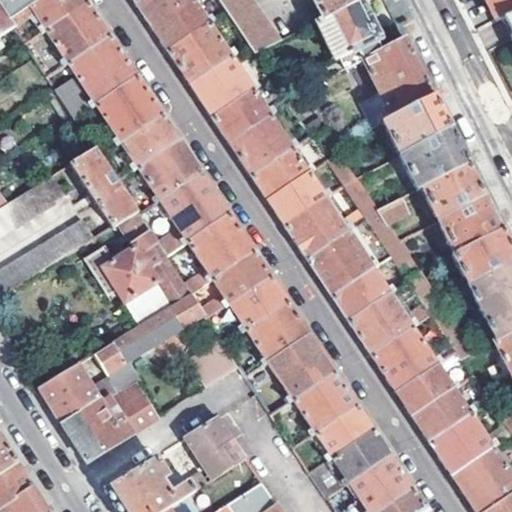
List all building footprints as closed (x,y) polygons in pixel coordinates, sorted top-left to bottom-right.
[(0,0),(0,9),(7,20),(38,0),(0,0)] [(14,29),(28,19),(39,34),(43,32),(86,3),(84,0),(38,0),(7,20),(14,29)] [(131,0),(146,22),(150,28),(191,0),(131,0)] [(191,0),(150,28),(163,47),(167,53),(208,25),(213,22),(208,16),(203,20),(191,0)] [(216,0),(253,54),(277,42),(249,0),(216,0)] [(357,3),(361,0),(310,0),(321,21),(357,3)] [(511,0),(483,0),(491,15),(496,23),(503,19),(511,13),(511,0)] [(66,65),(108,36),(104,30),(86,3),(43,32),(63,60),(58,63),(62,68),(66,65)] [(314,25),(333,61),(338,59),(343,71),(362,61),(381,51),(376,43),(378,40),(357,3),(321,21),(314,25)] [(0,37),(14,29),(7,20),(0,9),(0,37)] [(511,13),(503,19),(511,37),(511,13)] [(208,25),(167,53),(184,79),(189,86),(230,58),(235,55),(232,50),(226,53),(208,25)] [(87,104),(89,108),(93,106),(136,78),(133,72),(108,36),(66,65),(75,77),(91,101),(87,104)] [(417,65),(404,39),(381,51),(362,61),(376,93),(359,102),(372,128),(377,125),(381,123),(433,96),(425,81),(417,65)] [(230,58),(189,86),(206,112),(211,118),(252,92),(256,88),(254,83),(249,86),(230,58)] [(54,90),(73,119),(89,108),(87,104),(91,101),(75,77),(54,90)] [(110,142),(114,147),(118,144),(161,115),(158,110),(136,78),(93,106),(114,139),(110,142)] [(252,92),(211,118),(223,136),(227,143),(269,116),(273,113),(270,107),(265,111),(252,92)] [(381,123),(399,159),(450,131),(435,100),(433,96),(381,123)] [(127,166),(131,171),(135,168),(178,139),(175,135),(161,115),(118,144),(131,163),(127,166)] [(269,116),(227,143),(247,172),(251,178),(291,150),(295,147),(292,142),(288,144),(269,116)] [(399,159),(415,193),(420,191),(467,165),(453,136),(450,131),(399,159)] [(150,200),(153,205),(158,202),(201,174),(198,170),(178,139),(135,168),(154,196),(150,200)] [(291,150),(251,178),(264,198),(267,203),(308,176),(312,173),(309,166),(304,169),(291,150)] [(95,151),(70,167),(91,199),(111,230),(119,226),(137,214),(95,151)] [(326,163),(344,189),(355,183),(337,155),(326,163)] [(420,191),(437,223),(485,199),(481,192),(467,165),(420,191)] [(168,217),(176,230),(156,243),(165,256),(228,215),(225,210),(201,174),(158,202),(168,217)] [(308,176),(267,203),(280,222),(284,227),(325,202),(330,198),(326,192),(321,194),(308,176)] [(0,211),(0,239),(55,205),(53,202),(65,194),(55,177),(8,206),(0,211)] [(353,202),(363,195),(355,183),(344,189),(353,202)] [(0,211),(8,206),(2,197),(0,198),(0,211)] [(437,223),(454,256),(501,232),(488,206),(485,199),(437,223)] [(408,216),(400,201),(371,217),(365,220),(366,222),(374,234),(385,226),(387,229),(408,216)] [(158,202),(153,205),(152,206),(162,220),(168,217),(158,202)] [(325,202),(284,227),(302,255),(306,261),(351,232),(348,226),(344,229),(325,202)] [(367,211),(360,213),(365,220),(371,217),(367,211)] [(156,243),(137,214),(119,226),(133,249),(114,262),(104,249),(83,261),(106,298),(115,292),(122,304),(155,284),(171,308),(190,295),(183,284),(170,264),(165,256),(156,243)] [(212,281),(254,252),(249,245),(228,215),(165,256),(170,264),(190,251),(206,274),(203,278),(207,284),(212,281)] [(0,299),(94,241),(81,220),(0,271),(0,299)] [(351,232),(306,261),(326,291),(331,298),(372,271),(390,258),(386,252),(374,234),(366,222),(351,232)] [(450,259),(466,289),(511,264),(511,252),(501,232),(454,256),(450,259)] [(397,267),(409,260),(398,245),(386,252),(390,258),(397,267)] [(227,305),(269,277),(266,272),(254,252),(212,281),(221,295),(215,301),(209,300),(201,288),(198,289),(190,295),(203,314),(207,319),(227,305)] [(419,275),(420,274),(409,260),(397,267),(406,282),(419,275)] [(511,264),(466,289),(494,342),(511,332),(511,264)] [(372,271),(331,298),(344,318),(348,323),(389,296),(393,293),(389,287),(385,290),(372,271)] [(416,296),(428,288),(419,275),(406,282),(416,296)] [(237,328),(239,333),(244,330),(287,303),(284,297),(269,277),(227,305),(241,326),(237,328)] [(198,289),(191,278),(183,284),(190,295),(198,289)] [(122,304),(139,328),(171,308),(155,284),(122,304)] [(425,310),(438,303),(428,288),(416,296),(425,310)] [(133,380),(123,365),(203,314),(190,295),(171,308),(139,328),(94,356),(104,372),(115,391),(133,380)] [(389,296),(348,323),(366,350),(370,356),(414,326),(410,321),(408,323),(389,296)] [(268,364),(309,336),(306,331),(287,303),(244,330),(263,358),(259,362),(263,368),(268,364)] [(460,361),(472,354),(438,303),(425,310),(430,316),(436,324),(455,352),(460,361)] [(414,326),(370,356),(391,387),(395,393),(439,363),(436,358),(432,360),(417,337),(436,324),(430,316),(414,326)] [(511,332),(494,342),(492,344),(508,377),(510,376),(511,375),(511,332)] [(292,403),(334,373),(331,368),(309,336),(268,364),(289,397),(285,400),(279,395),(264,404),(272,417),(292,403)] [(187,362),(205,389),(239,368),(221,339),(187,362)] [(439,363),(395,393),(409,414),(413,419),(453,391),(457,389),(454,385),(449,385),(440,373),(460,361),(455,352),(439,363)] [(94,356),(86,361),(97,376),(104,372),(94,356)] [(246,378),(263,368),(259,362),(256,358),(239,368),(246,378)] [(76,368),(40,390),(50,406),(62,424),(97,403),(76,368)] [(314,435),(356,406),(354,403),(334,373),(292,403),(310,429),(306,433),(310,438),(314,435)] [(115,391),(114,392),(118,397),(136,386),(133,380),(115,391)] [(66,431),(87,464),(158,420),(136,386),(118,397),(109,403),(106,398),(97,403),(62,424),(66,431)] [(453,391),(413,419),(425,438),(429,444),(470,416),(474,413),(470,408),(465,410),(453,391)] [(331,460),(373,431),(371,428),(356,406),(314,435),(327,455),(324,457),(327,462),(331,460)] [(511,418),(509,415),(500,419),(511,436),(511,418)] [(470,416),(429,444),(446,469),(451,477),(492,450),(495,447),(492,442),(488,444),(470,416)] [(213,481),(246,459),(218,419),(192,435),(185,439),(209,476),(213,481)] [(344,480),(340,482),(343,487),(348,485),(390,457),(387,452),(373,431),(331,460),(344,480)] [(0,475),(16,465),(5,448),(0,440),(0,475)] [(511,479),(492,450),(451,477),(475,511),(474,511),(486,511),(511,495),(511,479)] [(390,457),(348,485),(366,511),(378,511),(412,489),(409,485),(390,457)] [(154,458),(104,490),(118,511),(164,511),(188,497),(213,481),(209,476),(203,480),(200,475),(169,494),(162,483),(168,480),(154,458)] [(323,493),(337,484),(324,464),(310,473),(323,493)] [(16,465),(0,475),(0,509),(32,490),(21,473),(16,465)] [(263,483),(227,507),(229,510),(239,503),(247,502),(253,511),(282,511),(277,503),(263,483)] [(378,511),(427,511),(412,489),(378,511)] [(32,490),(0,509),(0,511),(46,511),(37,497),(32,490)] [(511,511),(511,495),(486,511),(511,511)] [(198,511),(188,497),(164,511),(198,511)]
